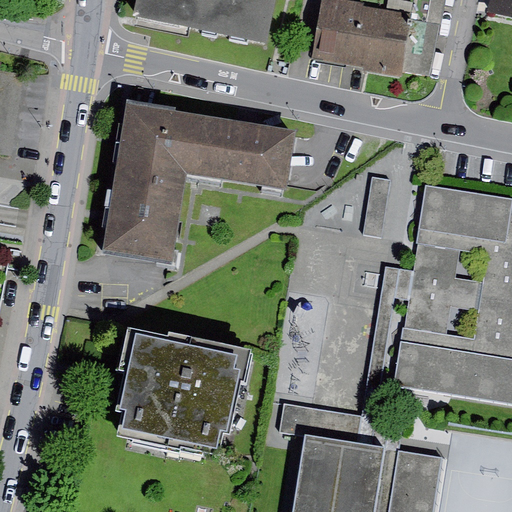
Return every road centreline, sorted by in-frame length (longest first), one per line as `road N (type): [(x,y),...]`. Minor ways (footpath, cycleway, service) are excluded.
road 1 (tertiary): [(0,509),(35,363),(86,47)]
road 2 (residential): [(86,47),(448,126)]
road 3 (residential): [(448,126),(472,0)]
